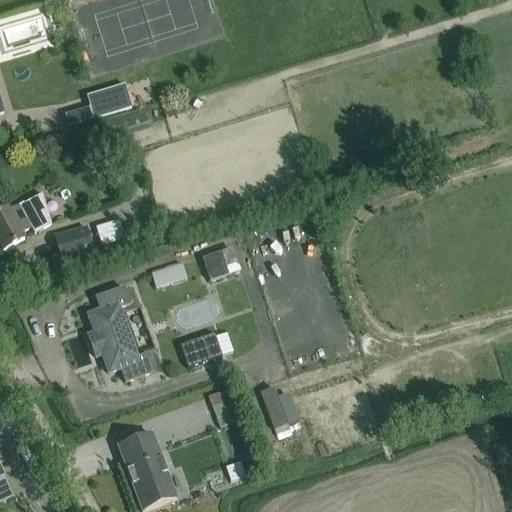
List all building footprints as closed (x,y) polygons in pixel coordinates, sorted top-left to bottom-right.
[(124,87),(86,98),(89,109),(92,122),(131,110),(124,87)] [(88,110),(65,117),(68,128),(92,121),(88,110)] [(142,114),(104,126),(109,143),(148,131),(142,114)] [(6,211),(3,213),(0,214),(0,248),(2,253),(23,241),(20,236),(31,230),(34,236),(50,227),(41,196),(8,215),(6,211)] [(92,252),(85,229),(53,239),(61,262),(92,252)] [(227,277),(220,255),(202,261),(209,283),(227,277)] [(166,267),(170,283),(201,276),(197,259),(166,267)] [(124,385),(153,375),(147,358),(136,362),(118,311),(129,307),(123,290),(95,300),(100,314),(87,318),(94,336),(87,338),(89,345),(92,344),(94,353),(92,353),(95,360),(101,358),(108,376),(120,372),(124,385)] [(213,336),(179,348),(187,371),(221,359),(213,336)] [(286,382),(272,389),(289,425),(303,418),(286,382)] [(272,391),(259,395),(273,432),(286,428),(272,391)] [(239,424),(227,392),(209,399),(221,431),(239,424)] [(307,435),(315,456),(332,449),(325,429),(307,435)] [(147,511),(175,502),(151,437),(117,449),(140,511),(147,511)] [(244,476),(258,474),(256,459),(242,461),(244,476)] [(3,478),(0,479),(0,507),(14,501),(3,478)]
